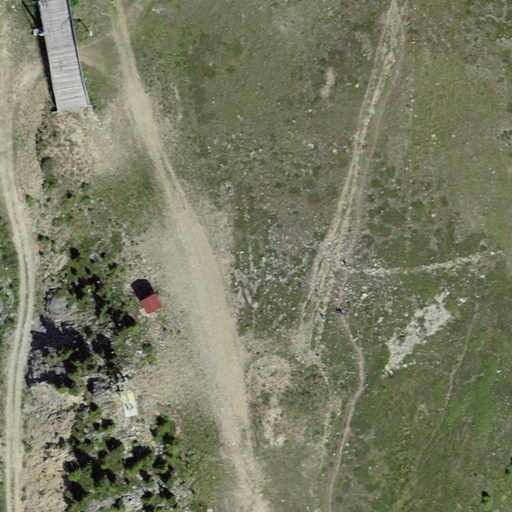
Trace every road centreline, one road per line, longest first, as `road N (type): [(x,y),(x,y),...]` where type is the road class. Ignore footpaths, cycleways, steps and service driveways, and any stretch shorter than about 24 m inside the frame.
road 1 (track): [(112,0),(154,168),(192,265),(251,511)]
road 2 (track): [(17,511),(23,235),(9,162),(13,113),(0,18)]
road 3 (track): [(151,0),(121,40),(10,70)]
